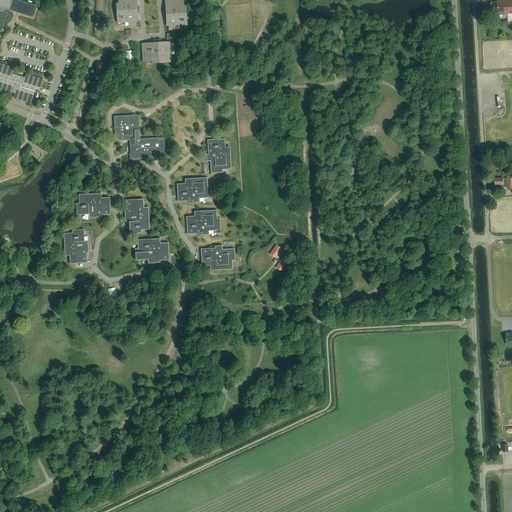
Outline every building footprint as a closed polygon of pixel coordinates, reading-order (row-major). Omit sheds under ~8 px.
[(0,0),(0,90),(12,94),(12,93),(15,94),(14,97),(33,103),(34,101),(35,97),(38,98),(41,88),(43,88),(45,81),(26,75),(25,77),(13,74),(14,69),(0,64),(0,31),(1,31),(6,13),(4,12),(5,9),(10,10),(12,0),(0,0)] [(116,3),(117,23),(128,22),(129,26),(136,26),(136,21),(138,21),(138,16),(136,16),(136,13),(138,13),(136,0),(117,0),(118,3),(116,3)] [(183,0),(164,0),(166,18),(168,17),(168,21),(166,21),(166,26),(169,26),(169,30),(176,30),(176,26),(187,25),(186,6),(184,6),(183,0)] [(499,15),(499,16),(499,17),(500,18),(503,18),(503,17),(503,16),(503,15),(504,15),(504,16),(511,15),(511,0),(497,0),(497,3),(491,3),(491,14),(499,13),(499,15)] [(22,1),(18,13),(33,18),(37,6),(27,3),(22,1)] [(161,44),(161,42),(142,43),(143,62),(151,61),(152,63),(171,62),(170,51),(175,51),(174,43),(170,44),(170,41),(165,42),(165,44),(161,44)] [(133,115),(114,116),(116,142),(120,142),(121,142),(121,140),(130,140),(131,154),(129,154),(130,159),(132,159),(138,159),(139,159),(155,158),(155,151),(159,151),(160,154),(164,154),(164,155),(165,157),(170,157),(169,151),(169,150),(164,150),(164,138),(140,139),(139,121),(139,120),(140,120),(140,115),(136,115),(133,115)] [(225,147),(225,139),(213,139),(213,141),(211,141),(211,139),(207,140),(208,154),(206,154),(206,161),(210,161),(211,173),(223,173),(223,170),(231,169),(230,147),(225,147)] [(495,185),(503,184),(504,187),(508,187),(508,189),(511,189),(511,176),(508,176),(508,178),(495,179),(495,185)] [(185,183),(177,184),(177,196),(179,195),(180,198),(178,198),(178,201),(192,200),(192,203),(200,202),(199,198),(211,198),(211,186),(208,186),(207,177),(185,179),(185,183)] [(79,194),(79,203),(76,203),(77,215),(79,215),(89,214),(89,218),(96,218),(96,215),(100,215),(111,215),(110,211),(110,197),(101,197),(101,193),(79,194)] [(144,202),(143,199),(132,200),(132,202),(130,202),(129,200),(126,200),(127,214),(125,214),(125,222),(129,221),(130,234),(141,233),(141,230),(146,230),(150,229),(149,207),(144,207),(144,202)] [(194,216),(186,216),(187,228),(189,228),(189,230),(187,230),(187,234),(202,233),(202,235),(209,235),(209,231),(221,230),(220,218),(217,219),(217,210),(194,211),(194,216)] [(69,255),(70,264),(82,263),(82,261),(84,261),(84,263),(87,263),(87,253),(87,248),(89,248),(88,241),(84,241),(84,232),(84,229),(72,230),(72,233),(63,233),(65,256),(69,255)] [(167,254),(169,254),(168,242),(160,243),(160,238),(137,240),(137,242),(138,248),(135,248),(136,260),(148,259),(148,263),(150,263),(155,263),(155,261),(169,260),(169,256),(167,257),(167,254)] [(270,254),(276,258),(282,248),(276,244),(270,254)] [(203,254),(201,254),(202,266),(210,266),(210,270),(233,269),(232,260),(235,260),(234,249),(222,249),(222,245),(215,246),(215,248),(201,249),(201,252),(203,252),(203,254)] [(276,267),(281,271),(288,262),(282,258),(276,267)] [(118,299),(116,287),(111,288),(108,289),(110,301),(118,299)]
